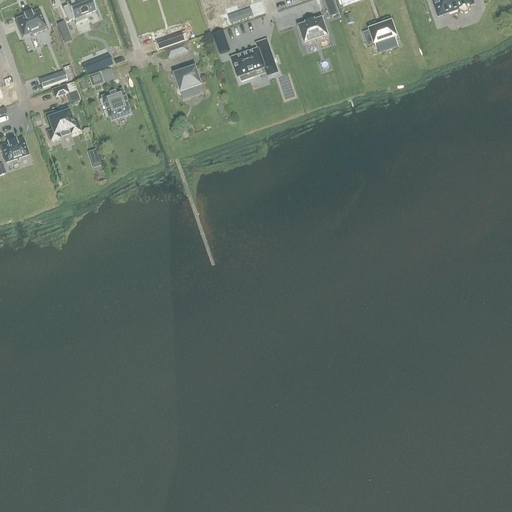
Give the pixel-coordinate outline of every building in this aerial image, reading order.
[(67,7),(63,9),(68,23),(73,21),(74,20),(76,25),(87,21),(85,16),(96,12),(90,0),(73,0),(74,1),(66,4),(67,7)] [(470,0),(432,0),(439,17),(458,10),(459,13),(464,15),(468,13),(471,9),(470,6),(473,5),(470,0)] [(336,7),(326,10),(329,19),(339,15),(336,7)] [(24,18),(16,21),(23,38),(31,34),(32,37),(47,31),(46,28),(39,11),(31,15),(30,14),(23,17),(24,18)] [(251,11),(217,22),(220,32),(255,20),(251,11)] [(307,25),(299,28),(305,45),(328,37),(322,20),(315,23),(314,21),(307,24),(307,25)] [(391,24),(369,31),(374,46),(396,38),(391,24)] [(59,29),(63,40),(70,37),(65,26),(59,29)] [(224,33),(213,37),(215,43),(226,39),(224,33)] [(168,39),(171,48),(186,42),(183,34),(168,39)] [(383,52),(404,45),(402,38),(380,45),(383,52)] [(278,74),(267,41),(256,45),(258,51),(231,60),(238,79),(239,78),(241,84),(254,79),(252,74),(264,69),(267,78),(278,74)] [(185,45),(166,52),(169,59),(187,53),(185,45)] [(113,66),(109,56),(82,66),(86,77),(113,66)] [(195,69),(174,76),(181,94),(201,87),(195,69)] [(54,76),(49,77),(53,87),(57,85),(62,84),(59,74),(54,76)] [(94,88),(103,84),(100,74),(90,78),(94,88)] [(55,99),(69,95),(66,87),(52,91),(55,99)] [(69,95),(72,103),(82,100),(78,91),(69,95)] [(109,119),(130,112),(122,91),(102,98),(109,119)] [(72,123),(68,113),(48,120),(52,132),(47,133),(51,143),(60,140),(59,135),(69,131),(71,136),(80,132),(77,123),(73,124),(72,123)] [(15,141),(8,144),(8,145),(0,147),(6,164),(28,156),(23,140),(15,142),(15,141)] [(98,159),(95,150),(88,153),(91,161),(98,159)]
